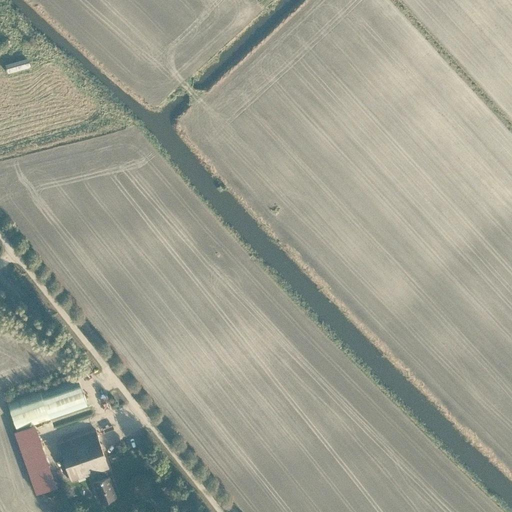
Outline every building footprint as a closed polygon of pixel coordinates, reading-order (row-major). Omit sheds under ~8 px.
[(28,52),(4,55),(6,64),(29,61),(28,52)] [(10,403),(21,430),(88,405),(78,378),(10,403)] [(111,469),(97,429),(59,442),(72,482),(111,469)] [(36,492),(58,486),(44,438),(23,443),(36,492)] [(119,499),(112,476),(93,482),(101,505),(119,499)]
